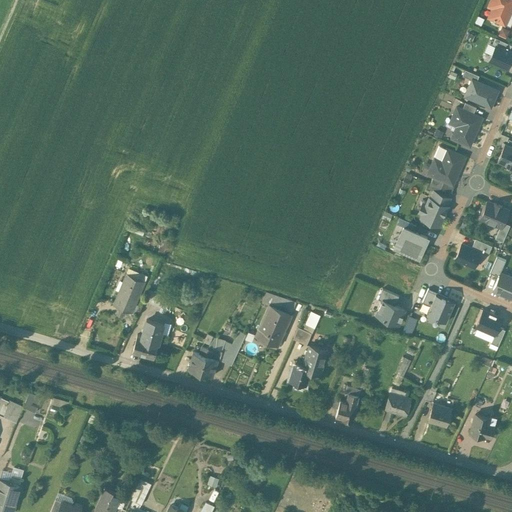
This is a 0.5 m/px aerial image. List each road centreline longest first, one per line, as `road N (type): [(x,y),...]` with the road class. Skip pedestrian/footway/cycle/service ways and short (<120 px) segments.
road 1 (unclassified): [(511,475),(0,328)]
road 2 (residential): [(471,291),(432,273),(472,180)]
